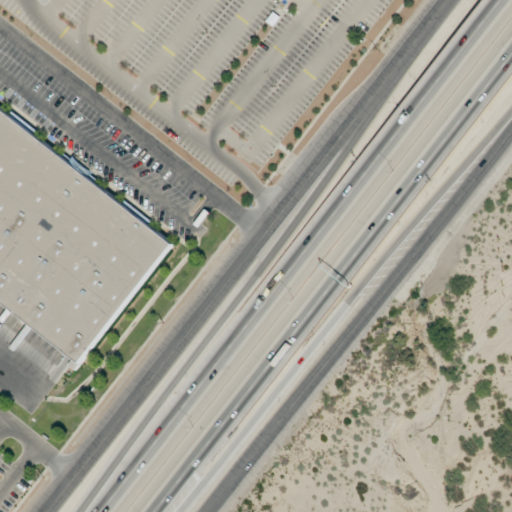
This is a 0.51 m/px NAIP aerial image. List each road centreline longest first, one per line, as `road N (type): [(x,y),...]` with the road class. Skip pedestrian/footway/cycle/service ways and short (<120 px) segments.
road 1 (secondary): [(450,0),(277,207),(44,511)]
road 2 (motorway): [(503,0),(103,511)]
road 3 (motorway): [(436,19),(331,181),(88,511)]
road 4 (motorway): [(158,511),(511,58)]
road 5 (motorway): [(181,511),(511,114)]
road 6 (secondary): [(212,511),(511,127)]
